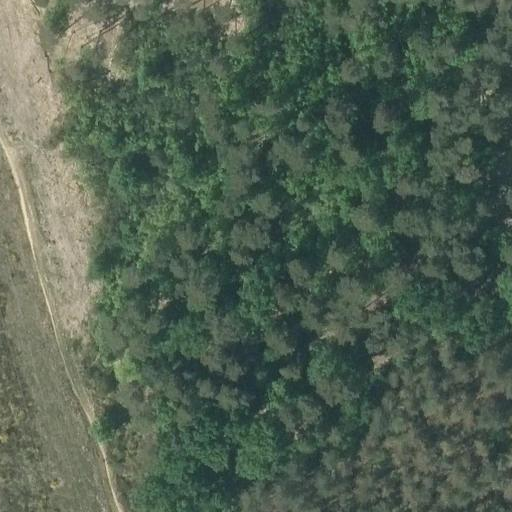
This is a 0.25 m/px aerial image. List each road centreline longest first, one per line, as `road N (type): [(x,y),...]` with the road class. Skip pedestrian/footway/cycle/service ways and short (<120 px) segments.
road 1 (track): [(0,159),(66,126),(417,0)]
road 2 (track): [(135,511),(0,116)]
road 3 (track): [(191,511),(489,287)]
